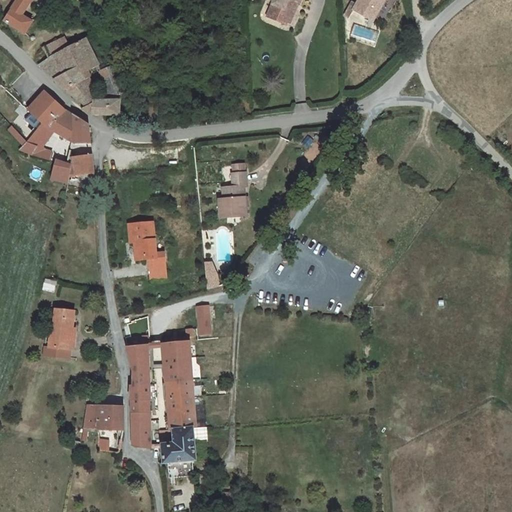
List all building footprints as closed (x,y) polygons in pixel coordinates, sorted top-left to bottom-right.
[(25,35),(33,22),(22,15),(32,0),(18,0),(4,21),(25,35)] [(275,0),(268,17),(287,25),(290,20),(294,9),(291,8),(295,0),(299,2),(301,3),(301,0),(275,0)] [(299,2),(295,0),(291,8),(294,9),(290,20),(292,21),(299,2)] [(359,0),(356,5),(353,10),(373,21),(385,0),(359,0)] [(352,3),(344,16),(349,18),(353,10),(356,5),(352,3)] [(64,37),(43,47),(49,58),(39,65),(49,76),(64,90),(85,106),(81,109),(82,110),(95,116),(96,116),(121,117),(120,101),(112,101),(97,101),(94,101),(86,80),(89,78),(89,75),(88,71),(99,66),(85,39),(69,47),(64,37)] [(100,72),(112,101),(120,101),(120,90),(123,88),(115,66),(100,72)] [(89,78),(86,80),(94,101),(97,101),(89,78)] [(45,93),(29,110),(44,124),(49,128),(65,111),(45,93)] [(162,99),(149,98),(149,118),(162,119),(162,99)] [(89,126),(65,111),(49,128),(54,131),(75,144),(90,144),(89,126)] [(49,128),(44,124),(28,143),(27,143),(22,151),(31,155),(49,160),(51,153),(41,149),(54,131),(49,128)] [(91,155),(74,157),(75,167),(71,166),(69,177),(94,174),(91,155)] [(67,165),(57,162),(52,179),(68,183),(69,177),(71,166),(67,165)] [(235,166),(235,174),(245,173),(244,165),(235,166)] [(221,218),(247,216),(246,207),(243,207),(243,199),(245,198),(244,187),(244,183),(247,183),(246,173),(245,173),(235,174),(232,174),(233,187),(223,188),(224,199),(219,200),(221,218)] [(136,261),(149,259),(150,279),(166,277),(164,253),(156,254),(153,223),(128,225),(130,243),(135,243),(136,261)] [(216,261),(205,262),(206,288),(218,287),(216,261)] [(57,281),(45,279),(42,290),(54,292),(57,281)] [(209,306),(200,307),(202,331),(211,331),(209,306)] [(49,348),(68,350),(70,329),(73,330),(74,312),(55,310),(54,327),(51,327),(49,348)] [(73,330),(70,329),(68,350),(74,350),(76,330),(73,330)] [(187,343),(165,344),(168,398),(166,398),(166,404),(172,404),(174,444),(162,445),(164,463),(197,461),(187,343)] [(134,373),(134,381),(149,381),(149,346),(128,348),(133,365),(134,373)] [(152,367),(162,367),(162,349),(151,349),(152,367)] [(149,381),(134,381),(134,387),(131,386),(131,404),(131,410),(132,424),(133,446),(150,448),(150,436),(149,436),(149,433),(146,433),(146,402),(147,402),(148,401),(149,400),(149,399),(149,398),(149,397),(149,381)] [(83,428),(98,429),(124,430),(124,417),(124,407),(87,406),(83,428)] [(108,440),(99,440),(98,451),(108,452),(108,440)]
